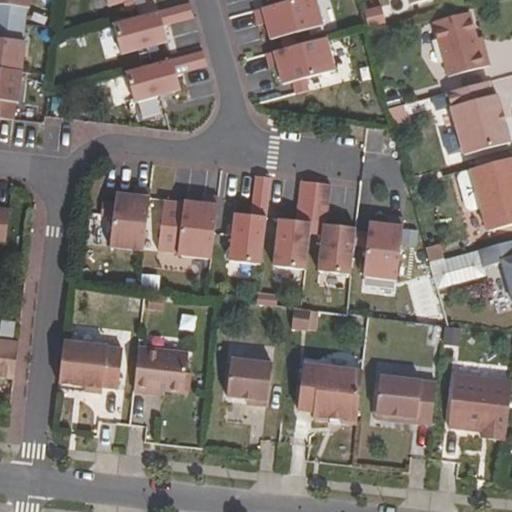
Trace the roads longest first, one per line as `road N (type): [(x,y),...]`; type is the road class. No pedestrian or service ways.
road 1 (residential): [(56,180),(27,484)]
road 2 (residential): [(27,484),(273,511)]
road 3 (residential): [(56,180),(122,143),(233,151)]
road 4 (residential): [(233,151),(239,118),(205,0)]
